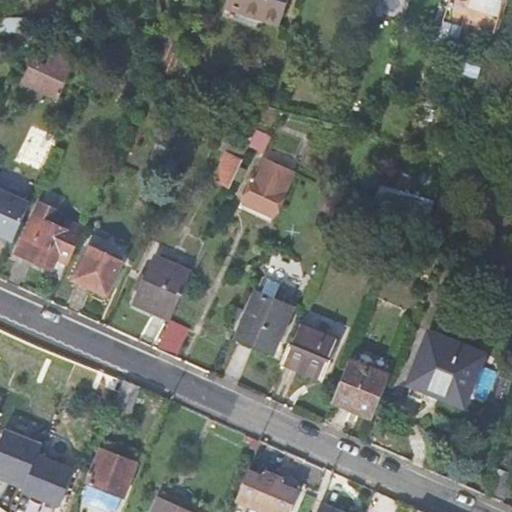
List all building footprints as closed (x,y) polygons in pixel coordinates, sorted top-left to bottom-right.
[(228,0),(226,10),(279,27),(287,0),(228,0)] [(358,0),(353,22),(368,26),(374,0),(358,0)] [(44,81),(40,90),(58,98),(72,70),(53,60),(48,70),(33,63),(28,73),(44,81)] [(44,81),(28,73),(24,83),(40,90),(44,81)] [(229,153),(243,158),(249,144),(230,136),(224,150),(229,153)] [(243,158),(229,153),(215,184),(229,190),(243,158)] [(261,160),(242,203),(275,217),(293,174),(261,160)] [(0,231),(15,238),(31,204),(0,190),(0,231)] [(57,260),(69,265),(85,231),(69,224),(66,230),(51,223),(57,211),(40,204),(18,254),(53,270),(57,260)] [(123,261),(90,246),(75,280),(109,295),(123,261)] [(139,303),(173,318),(192,275),(158,260),(139,303)] [(260,292),(242,337),(275,352),(294,307),(281,301),(291,278),(270,269),(260,292)] [(190,330),(171,321),(158,350),(177,359),(190,330)] [(342,343),(299,324),(283,363),(326,380),(342,343)] [(427,389),(451,399),(468,345),(430,330),(409,382),(414,384),(409,396),(423,402),(427,389)] [(486,353),(468,345),(451,399),(466,404),(486,353)] [(334,401),(374,417),(391,376),(351,359),(334,401)] [(132,412),(143,388),(125,380),(115,406),(132,412)] [(0,477),(25,487),(39,454),(43,443),(6,429),(0,442),(0,471),(2,472),(0,477)] [(103,450),(90,482),(91,483),(123,497),(124,497),(137,464),(103,450)] [(76,469),(39,454),(25,487),(24,490),(61,505),(76,469)] [(511,472),(511,471),(496,467),(488,497),(503,504),(511,472)] [(292,511),(301,491),(283,483),(286,478),(266,470),(263,475),(250,469),(236,502),(251,508),(249,511),(292,511)] [(123,497),(91,483),(85,496),(86,500),(113,511),(117,510),(123,497)] [(153,511),(191,511),(188,510),(191,504),(165,493),(163,499),(160,498),(153,511)]
